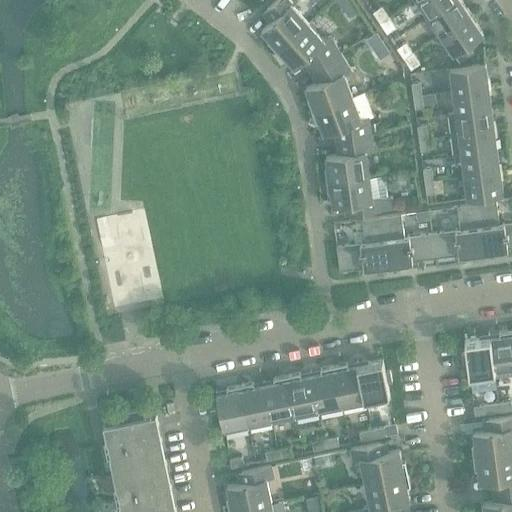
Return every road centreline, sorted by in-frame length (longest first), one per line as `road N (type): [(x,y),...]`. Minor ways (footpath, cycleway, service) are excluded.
road 1 (residential): [(329,325),(303,139),(283,82),(231,26),(191,0)]
road 2 (residential): [(451,511),(420,309)]
road 3 (residential): [(0,397),(175,359)]
road 4 (residential): [(175,359),(329,325)]
road 5 (residential): [(207,511),(175,359)]
